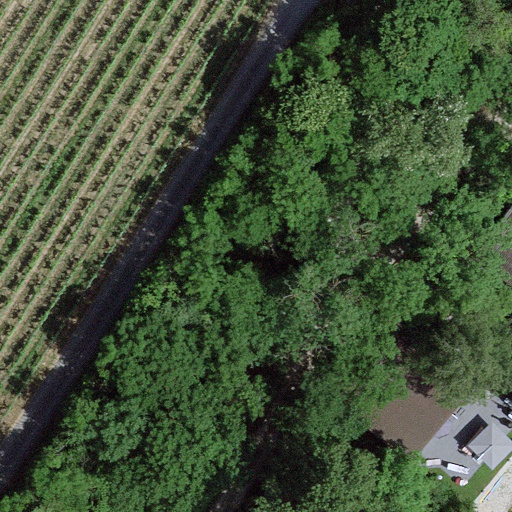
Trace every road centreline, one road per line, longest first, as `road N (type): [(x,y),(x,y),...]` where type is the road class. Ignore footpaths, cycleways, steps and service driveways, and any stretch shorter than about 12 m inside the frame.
road 1 (unclassified): [(301,0),(0,477)]
road 2 (track): [(319,0),(350,34),(353,152),(333,306)]
road 3 (track): [(511,93),(333,306)]
road 4 (track): [(333,306),(217,511)]
